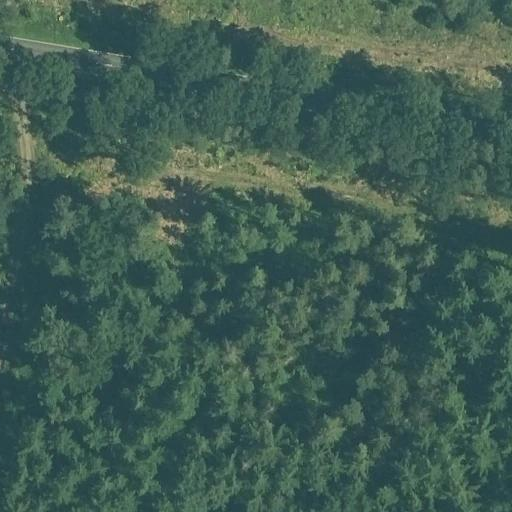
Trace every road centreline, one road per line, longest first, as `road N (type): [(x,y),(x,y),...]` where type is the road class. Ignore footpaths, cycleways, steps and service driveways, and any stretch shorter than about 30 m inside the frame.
road 1 (secondary): [(511,137),(0,53)]
road 2 (track): [(0,365),(56,63)]
